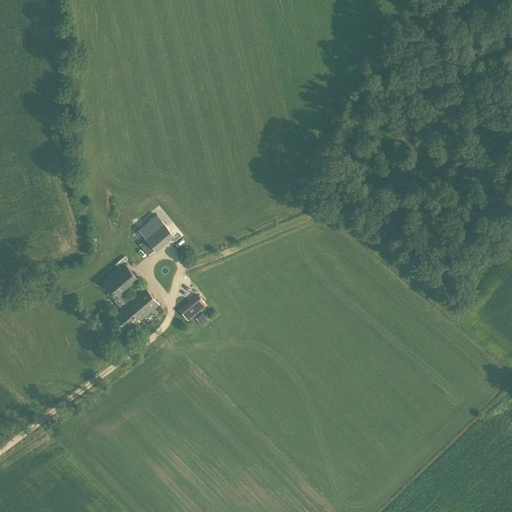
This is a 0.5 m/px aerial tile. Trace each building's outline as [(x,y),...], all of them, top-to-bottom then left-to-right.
[(154,250),(146,241),(141,245),(149,255),(154,250)] [(118,297),(122,294),(139,280),(123,261),(103,278),(118,297)] [(126,328),(128,327),(129,329),(132,329),(138,324),(138,321),(136,319),(137,319),(139,321),(159,304),(143,285),(127,299),(122,294),(118,297),(123,303),(125,305),(114,314),(126,328)] [(188,319),(195,313),(187,302),(180,308),(188,319)] [(197,318),(202,324),(208,319),(204,313),(197,318)]
